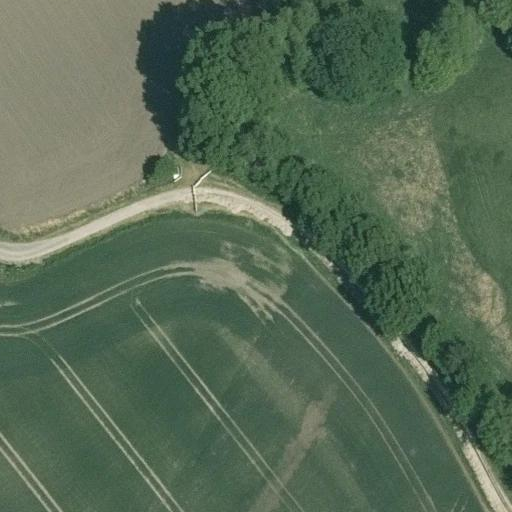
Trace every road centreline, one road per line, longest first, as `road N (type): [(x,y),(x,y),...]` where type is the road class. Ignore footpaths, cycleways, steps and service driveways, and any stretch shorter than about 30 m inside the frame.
road 1 (track): [(0,245),(19,251),(193,189),(263,203),(302,221),(405,329),(511,491)]
road 2 (track): [(193,189),(182,120),(193,70),(209,47),(279,0)]
